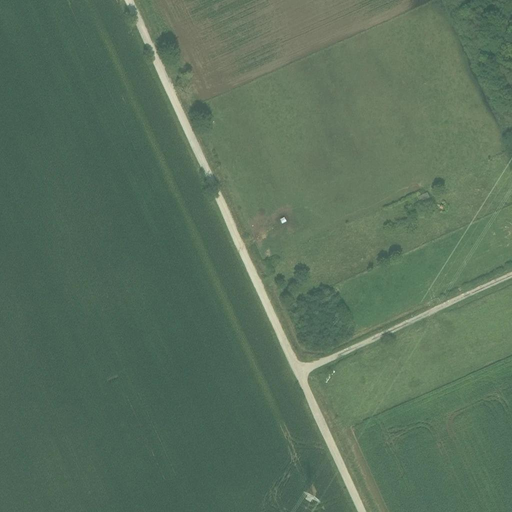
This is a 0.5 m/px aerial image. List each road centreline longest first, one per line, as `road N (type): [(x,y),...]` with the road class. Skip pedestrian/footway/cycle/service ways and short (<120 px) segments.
road 1 (track): [(129,0),(363,511)]
road 2 (track): [(299,372),(511,277)]
